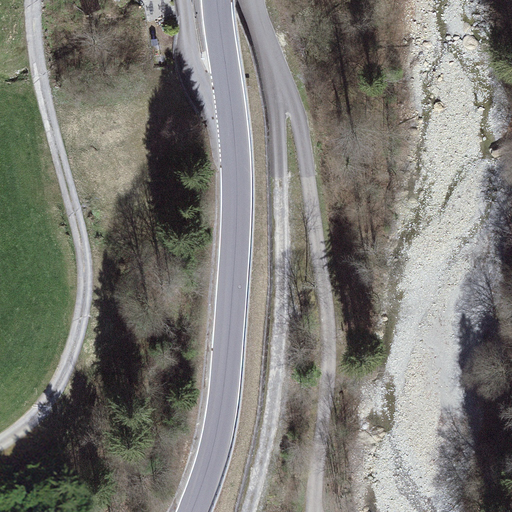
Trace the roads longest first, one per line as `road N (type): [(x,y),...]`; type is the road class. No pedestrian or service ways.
road 1 (unclassified): [(315,511),(329,366),(326,298),(301,131),(257,0)]
road 2 (secondary): [(190,511),(222,401),(235,219),(215,0)]
road 3 (residential): [(68,374),(90,303),(35,82),(32,0)]
road 4 (track): [(0,451),(68,374),(231,287)]
